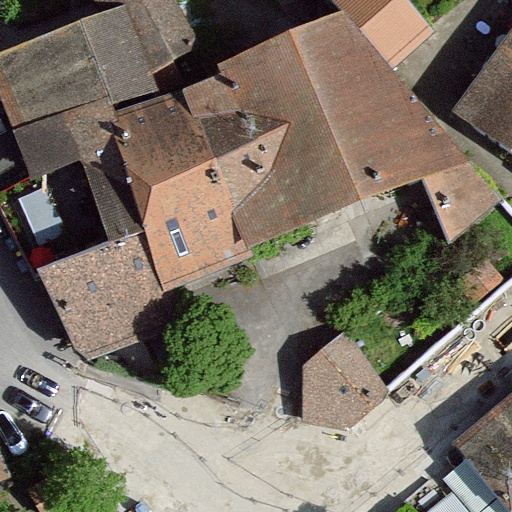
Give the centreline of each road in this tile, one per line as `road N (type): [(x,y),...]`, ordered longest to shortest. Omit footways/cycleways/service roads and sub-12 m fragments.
road 1 (residential): [(288,489),(173,455),(0,354)]
road 2 (residential): [(511,348),(379,465),(351,480),(288,489)]
